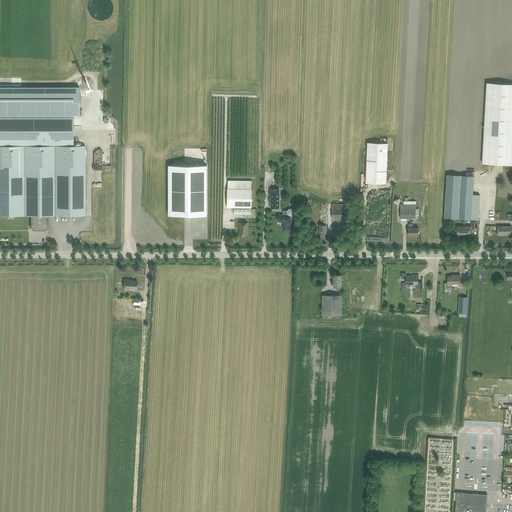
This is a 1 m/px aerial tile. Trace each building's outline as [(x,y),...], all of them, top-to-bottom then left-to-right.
[(511,83),(487,82),(482,163),(511,164),(511,83)] [(51,144),(51,117),(73,116),(79,116),(79,87),(32,87),(0,86),(0,145),(51,145),(51,144)] [(386,184),(388,144),(368,143),(366,183),(386,184)] [(48,215),(85,215),(85,145),(75,145),(75,144),(51,144),(51,145),(0,145),(0,215),(31,215),(31,230),(38,230),(40,230),(41,230),(48,230),(48,215)] [(170,210),(169,210),(169,215),(207,215),(207,165),(170,165),(170,210)] [(227,207),(252,207),(252,189),(227,188),(227,207)] [(271,207),(279,207),(280,189),(278,189),(277,188),(274,188),(273,189),(272,189),(271,207)] [(479,195),(445,193),(444,218),(478,220),(479,195)] [(331,204),(331,209),(331,219),(344,219),(344,204),(331,204)] [(294,213),(294,210),(292,208),(289,208),(287,210),(283,210),(283,214),(278,214),(278,221),(283,221),(283,228),(291,228),(291,217),(291,215),(292,215),(294,213)] [(400,218),(415,218),(415,209),(400,209),(400,218)] [(470,234),(470,228),(471,228),(471,229),(477,229),(477,221),(471,221),(471,227),(457,227),(457,235),(464,235),(464,234),(470,234)] [(240,222),(240,235),(248,235),(248,222),(240,222)] [(409,224),(409,228),(408,228),(408,235),(418,235),(418,228),(412,228),(412,224),(409,224)] [(497,226),(497,234),(504,234),(504,233),(511,233),(511,226),(497,226)] [(402,274),(402,278),(402,279),(406,279),(406,283),(402,283),(402,289),(406,289),(406,285),(416,285),(416,289),(422,289),(422,283),(418,283),(418,279),(418,275),(413,275),(413,276),(406,276),(406,274),(406,273),(402,273),(402,274)] [(444,288),(452,288),(452,284),(459,284),(459,287),(463,287),(463,281),(460,281),(460,275),(453,275),(453,276),(447,276),(447,283),(444,283),(444,288)] [(124,288),(137,289),(137,281),(130,281),(130,280),(124,279),(124,288)] [(322,295),(322,315),(342,315),(342,295),(322,295)] [(460,297),(459,313),(466,313),(467,304),(467,297),(460,297)] [(116,298),(116,319),(135,320),(135,298),(116,298)] [(511,484),(503,484),(502,494),(507,494),(507,489),(511,489),(511,484)] [(486,511),(487,497),(487,494),(456,492),(456,495),(455,511),(486,511)]
